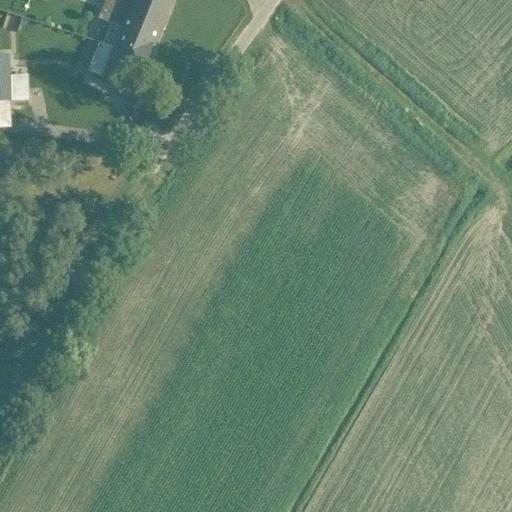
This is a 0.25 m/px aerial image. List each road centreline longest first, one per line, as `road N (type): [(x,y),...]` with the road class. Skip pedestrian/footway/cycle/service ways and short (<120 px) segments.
road 1 (track): [(0,441),(146,191),(187,165)]
road 2 (track): [(511,217),(485,169),(292,13)]
road 3 (unclassified): [(187,165),(301,0)]
